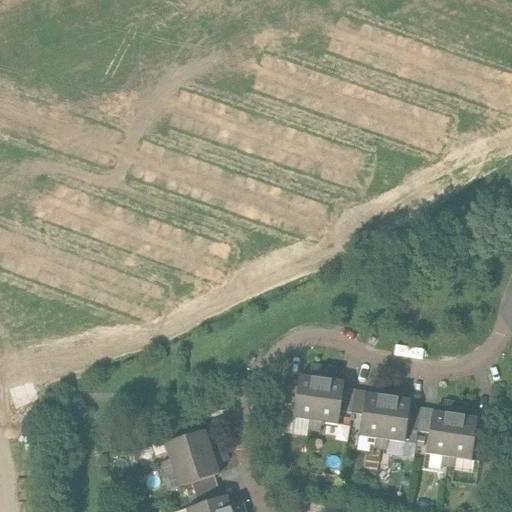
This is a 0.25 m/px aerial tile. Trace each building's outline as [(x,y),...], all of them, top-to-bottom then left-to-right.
[(317,435),(324,381),(302,378),(294,432),(317,435)] [(324,381),(317,435),(339,438),(347,384),(324,381)] [(384,452),(392,398),(369,395),(362,449),(384,452)] [(392,398),(384,452),(407,455),(415,401),(392,398)] [(451,471),(459,416),(436,413),(429,467),(451,471)] [(459,416),(451,471),(474,474),(482,420),(459,416)] [(165,447),(171,468),(215,455),(209,434),(165,447)] [(221,476),(215,455),(171,468),(178,489),(221,476)] [(190,510),(190,511),(237,511),(233,497),(190,510)]
